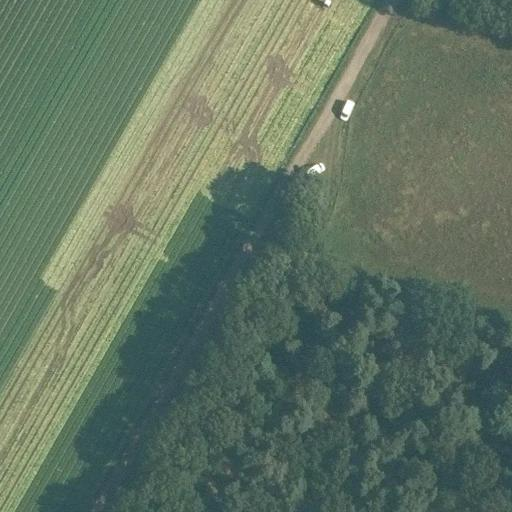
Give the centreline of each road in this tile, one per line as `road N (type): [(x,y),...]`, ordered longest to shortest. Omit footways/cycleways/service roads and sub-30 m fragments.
road 1 (track): [(103,511),(289,184)]
road 2 (track): [(289,184),(302,197),(307,221),(302,257),(222,511)]
road 3 (track): [(289,184),(396,0)]
